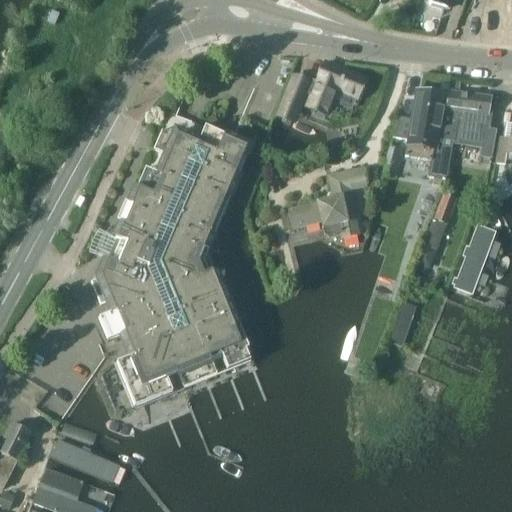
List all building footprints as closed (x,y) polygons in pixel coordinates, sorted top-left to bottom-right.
[(441,11),(442,9),(448,10),(450,0),(428,0),(427,4),(432,6),(431,9),(441,11)] [(293,78),(281,109),(284,110),(294,114),(297,115),(302,103),(305,95),(306,95),(311,97),(311,98),(306,109),(326,117),(331,106),(336,92),(358,101),(366,81),(344,72),(327,65),(325,64),(317,83),(308,80),(307,79),(306,83),(294,78),(293,78)] [(454,143),(455,144),(460,114),(446,112),(443,111),(445,97),(417,92),(414,117),(400,115),(397,136),(410,138),(410,142),(406,158),(432,163),(429,178),(434,179),(433,186),(445,188),(447,180),(447,181),(454,143)] [(449,93),(446,112),(460,114),(455,144),(485,148),(484,158),(493,159),(496,136),(489,135),(492,112),(488,112),(490,99),(449,93)] [(511,126),(507,125),(505,140),(500,139),(495,165),(505,167),(507,156),(511,156),(511,126)] [(220,151),(178,133),(152,194),(139,188),(131,206),(137,208),(130,226),(124,223),(117,239),(122,241),(119,247),(116,245),(111,255),(115,256),(113,262),(108,260),(100,278),(133,359),(117,366),(135,411),(171,396),(165,380),(167,379),(177,375),(183,389),(217,375),(212,362),(222,358),(228,373),(250,364),(244,348),(246,347),(239,331),(206,254),(252,147),(226,136),(220,151)] [(391,148),(388,160),(399,163),(402,150),(391,148)] [(324,169),(334,167),(332,155),(322,156),(324,169)] [(360,235),(351,191),(368,187),(364,170),(330,177),(336,204),(321,207),(320,203),(319,203),(319,204),(290,211),(294,229),(323,222),(326,235),(330,238),(342,235),(343,239),(360,235)] [(448,226),(458,201),(445,196),(435,221),(448,226)] [(495,238),(476,231),(468,252),(465,252),(461,260),(465,261),(457,282),(453,282),(450,291),(472,299),(495,238)] [(430,271),(438,251),(426,246),(415,275),(423,278),(426,269),(430,271)] [(485,316),(446,302),(432,338),(497,365),(505,344),(477,334),(485,316)] [(397,319),(411,324),(417,308),(402,303),(397,319)] [(0,487),(4,490),(32,435),(13,425),(0,451),(0,487)] [(120,468),(57,442),(49,461),(113,486),(120,468)] [(90,511),(93,506),(42,488),(35,507),(48,511),(90,511)] [(0,508),(8,511),(9,511),(16,498),(3,492),(0,500),(0,508)]
